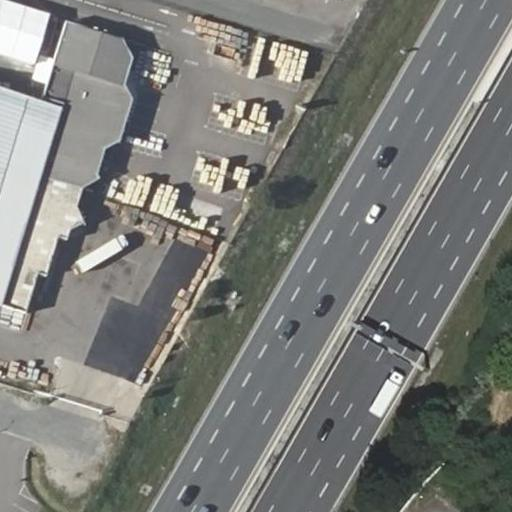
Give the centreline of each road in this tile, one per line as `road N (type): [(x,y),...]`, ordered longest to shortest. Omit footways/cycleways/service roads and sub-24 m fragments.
road 1 (motorway): [(493,0),(201,511)]
road 2 (motorway): [(281,511),(511,109)]
road 3 (unknown): [(0,6),(30,3),(87,16),(150,41),(168,58),(175,82),(159,166)]
road 4 (unknown): [(67,431),(133,282)]
road 5 (unknown): [(213,0),(295,23),(313,22),(350,0)]
